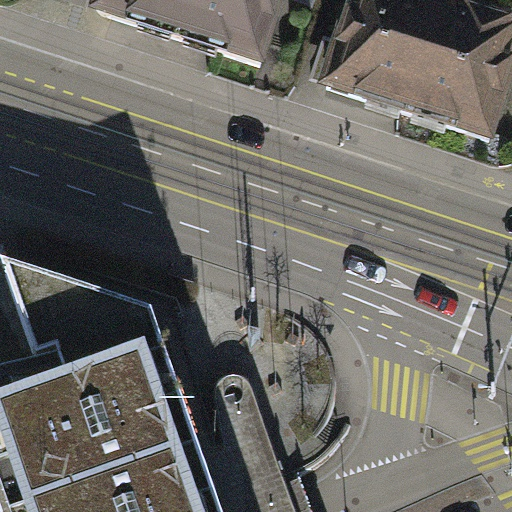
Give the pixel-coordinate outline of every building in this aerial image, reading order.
[(260,68),(282,0),(101,0),(97,14),(260,68)] [(489,142),(511,71),(511,30),(467,16),(464,23),(416,7),(418,0),(354,0),(326,88),(489,142)] [(164,358),(151,321),(4,273),(36,366),(56,360),(67,391),(164,358)] [(0,414),(0,500),(4,511),(35,511),(198,457),(196,453),(164,358),(67,391),(0,414)] [(297,511),(267,429),(257,398),(254,391),(252,385),(247,381),(241,378),(235,377),(229,377),(223,380),(219,383),(215,388),(214,393),(214,399),(214,405),(221,444),(196,453),(198,457),(216,511),(297,511)] [(35,511),(216,511),(198,457),(35,511)]
